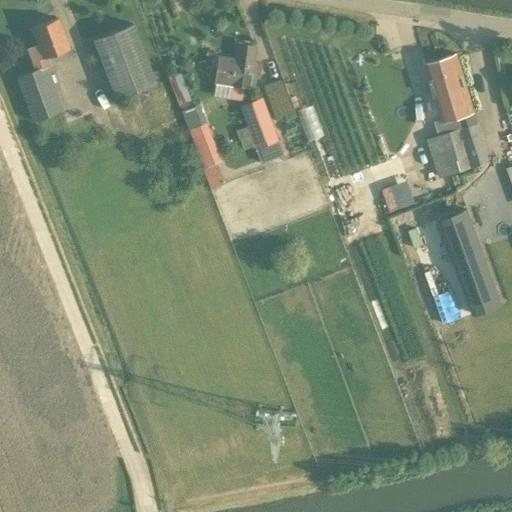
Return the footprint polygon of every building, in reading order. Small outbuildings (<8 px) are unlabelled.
[(57,19),(32,28),(38,45),(27,49),(34,70),(15,77),(31,121),(62,109),(43,58),(68,49),(57,19)] [(132,23),(92,39),(115,98),(156,82),(132,23)] [(218,56),(214,82),(229,84),(227,97),(241,99),(243,87),(253,88),(255,76),(258,76),(261,62),(254,61),(256,46),(236,44),(234,59),(218,56)] [(456,53),(440,58),(458,117),(474,112),(456,53)] [(440,58),(424,63),(442,122),(458,117),(440,58)] [(263,87),(274,119),(291,113),(280,81),(263,87)] [(259,163),(282,155),(276,140),(277,140),(261,97),(239,105),(254,148),(259,163)] [(442,122),(436,124),(439,135),(429,138),(441,176),(474,166),(458,117),(442,122)] [(220,160),(205,119),(187,126),(202,166),(220,160)] [(465,207),(436,217),(471,312),(499,302),(465,207)]
